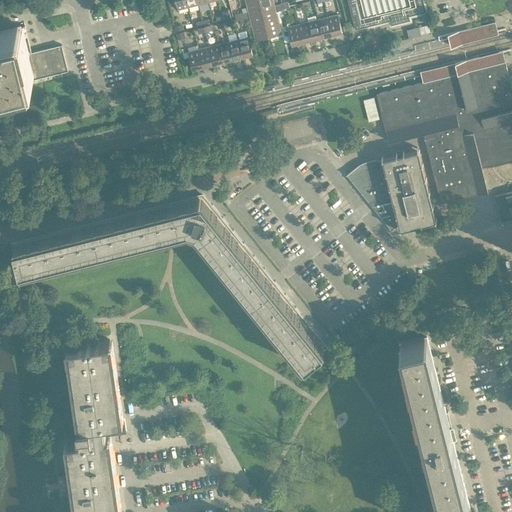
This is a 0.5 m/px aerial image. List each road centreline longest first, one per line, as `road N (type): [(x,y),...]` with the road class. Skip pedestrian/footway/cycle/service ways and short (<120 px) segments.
road 1 (residential): [(400,260),(327,321),(234,206)]
road 2 (residential): [(495,511),(453,338)]
